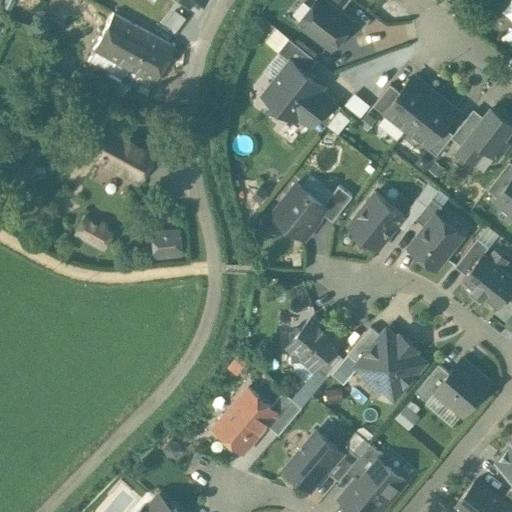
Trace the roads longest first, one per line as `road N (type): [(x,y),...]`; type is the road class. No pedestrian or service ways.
road 1 (residential): [(233,0),(199,85),(199,182),(214,290),(201,339),(42,511)]
road 2 (residential): [(511,347),(432,295),(379,274),(355,279)]
road 3 (residential): [(511,381),(407,511)]
